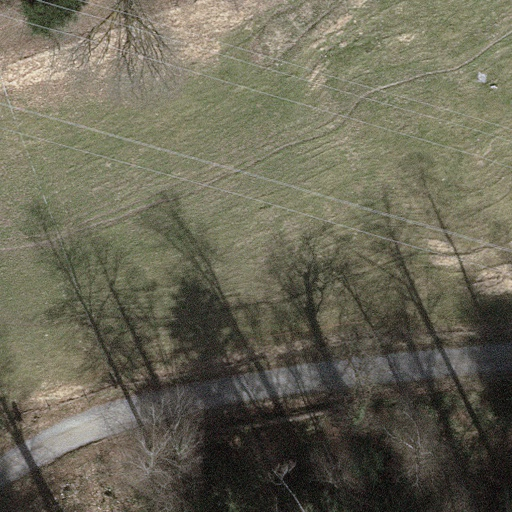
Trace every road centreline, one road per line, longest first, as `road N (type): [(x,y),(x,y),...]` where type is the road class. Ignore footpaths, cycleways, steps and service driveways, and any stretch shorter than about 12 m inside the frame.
road 1 (track): [(511,354),(268,381),(104,418),(0,477)]
road 2 (track): [(0,42),(123,0)]
